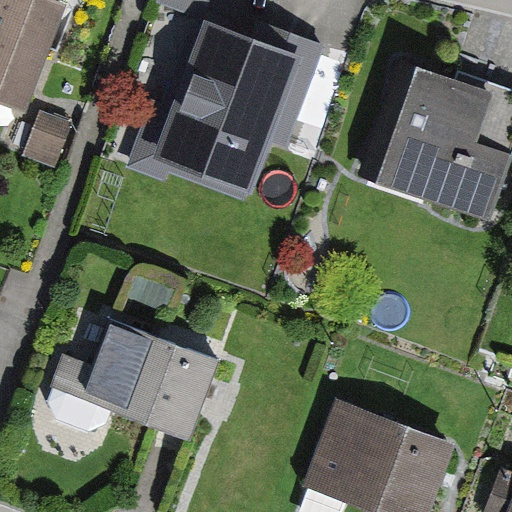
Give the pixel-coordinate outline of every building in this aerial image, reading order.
[(71,9),(47,0),(0,0),(0,108),(27,119),(71,9)] [(246,76),(204,62),(165,174),(258,206),(281,137),(295,142),(326,53),(261,31),(246,76)] [(511,177),(511,99),(421,72),(384,191),(498,225),(511,177)] [(226,368),(111,329),(95,374),(67,365),(56,396),(199,446),(226,368)] [(431,511),(455,454),(341,409),(311,486),(377,511),(431,511)]
